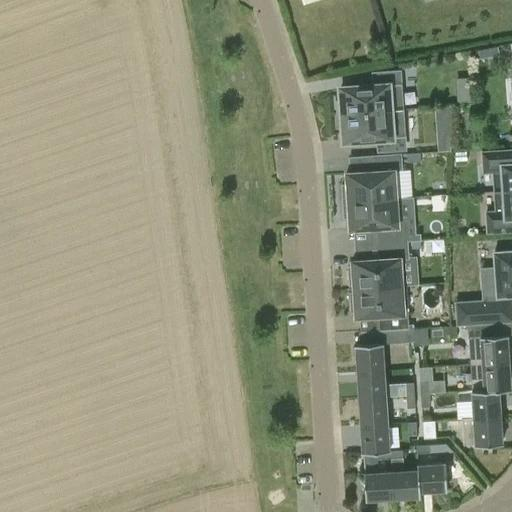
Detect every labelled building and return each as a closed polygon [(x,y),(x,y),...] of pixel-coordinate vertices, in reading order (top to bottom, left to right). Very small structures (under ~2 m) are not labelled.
[(335,99),(336,114),(402,109),(399,71),(373,73),(374,85),(340,87),(341,98),(335,99)] [(469,100),(468,76),(455,77),(456,100),(469,100)] [(404,148),(402,109),(336,114),(337,127),(343,127),(344,140),(377,137),(378,149),(404,148)] [(493,171),(494,191),(511,189),(511,149),(482,152),(483,172),(493,171)] [(341,184),(342,201),(395,197),(394,170),(402,169),(401,153),(373,155),(374,171),(346,173),(347,184),(341,184)] [(511,189),(494,191),(496,211),(486,212),(487,232),(511,230),(511,189)] [(397,224),(395,197),(342,201),(344,217),(349,217),(350,228),(377,227),(379,243),(407,241),(406,224),(397,224)] [(408,258),(407,241),(379,243),(380,259),(352,260),(352,266),(348,266),(349,285),(353,284),(353,288),(401,285),(400,259),(408,258)] [(497,295),(485,295),(486,317),(511,315),(511,312),(511,294),(511,293),(511,249),(494,251),(497,295)] [(403,312),(401,285),(353,288),(354,292),(350,292),(351,311),(355,311),(355,316),(378,315),(379,330),(408,328),(407,312),(403,312)] [(467,324),(470,363),(508,360),(507,334),(493,335),(492,323),(467,324)] [(386,369),(385,343),(413,341),(412,328),(374,331),(375,342),(357,344),(359,370),(386,369)] [(510,389),(508,360),(470,363),(472,390),(510,389)] [(361,397),(388,396),(386,369),(359,370),(361,397)] [(420,381),(420,394),(428,394),(428,381),(420,381)] [(405,382),(406,395),(414,394),(413,382),(405,382)] [(472,390),(473,418),(498,418),(497,390),(510,389),(472,390)] [(414,394),(406,395),(407,408),(415,407),(414,394)] [(429,406),(428,394),(420,394),(421,407),(429,406)] [(362,424),(390,422),(388,396),(361,397),(362,424)] [(498,418),(473,418),(461,419),(463,446),(500,443),(498,418)] [(436,437),(435,420),(422,420),(423,438),(436,437)] [(417,434),(416,421),(408,422),(408,435),(417,434)] [(364,452),(379,451),(392,450),(390,422),(362,424),(364,452)] [(416,453),(429,452),(429,444),(416,445),(416,453)] [(402,449),(392,450),(392,458),(403,457),(402,449)] [(392,458),(392,450),(379,451),(379,458),(392,458)] [(418,469),(420,491),(446,489),(445,462),(418,464),(418,469)] [(420,495),(420,491),(418,469),(392,470),(394,497),(420,495)] [(394,497),(392,470),(366,472),(367,499),(394,497)]
